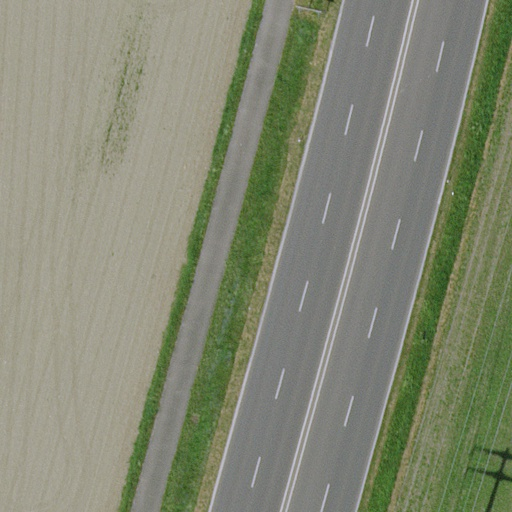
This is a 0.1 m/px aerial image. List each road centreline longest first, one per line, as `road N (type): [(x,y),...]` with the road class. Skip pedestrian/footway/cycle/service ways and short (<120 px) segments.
road 1 (track): [(138,511),(274,0)]
road 2 (primary): [(412,0),(280,511)]
